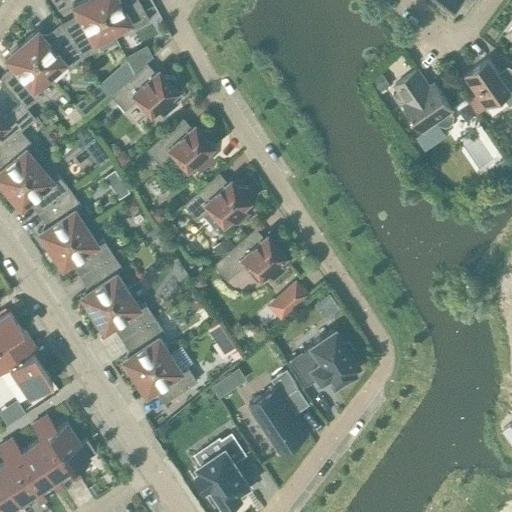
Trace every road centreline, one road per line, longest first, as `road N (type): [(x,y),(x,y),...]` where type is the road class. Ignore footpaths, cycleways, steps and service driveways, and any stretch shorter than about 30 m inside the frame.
road 1 (residential): [(336,277),(171,8)]
road 2 (residential): [(272,511),(387,359),(336,277)]
road 3 (residential): [(154,472),(0,237)]
road 4 (residential): [(403,0),(454,40),(493,0)]
